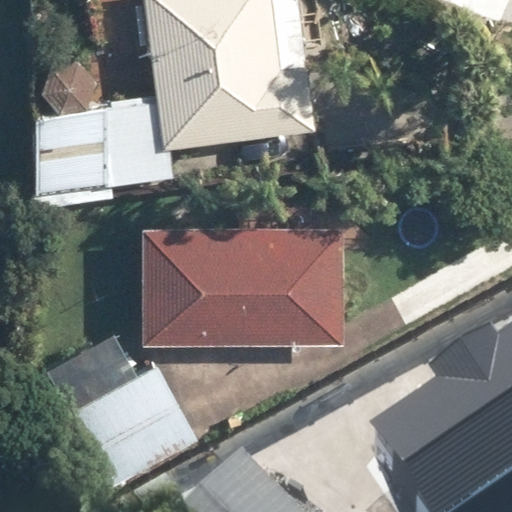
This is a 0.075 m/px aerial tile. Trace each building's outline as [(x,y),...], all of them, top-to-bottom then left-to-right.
[(300,0),(139,0),(151,136),(311,123),(300,0)] [(126,96),(31,105),(40,192),(135,183),(126,96)] [(342,220),(139,214),(136,333),(339,338),(342,220)] [(71,408),(134,373),(109,327),(45,362),(71,408)] [(438,406),(376,446),(418,511),(493,511),(511,500),(511,353),(497,363),(488,349),(426,388),(438,406)] [(200,440),(156,361),(134,373),(71,408),(115,487),(200,440)] [(283,511),(238,466),(191,511),(283,511)]
